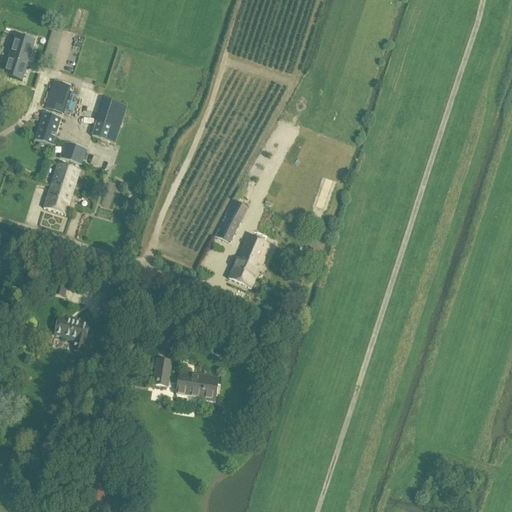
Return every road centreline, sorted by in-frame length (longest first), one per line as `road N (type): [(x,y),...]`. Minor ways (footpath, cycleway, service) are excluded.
road 1 (track): [(316,511),(482,0)]
road 2 (track): [(145,267),(222,61),(291,81)]
road 3 (unclassified): [(156,272),(0,221)]
road 4 (unknown): [(0,139),(25,118),(66,40)]
